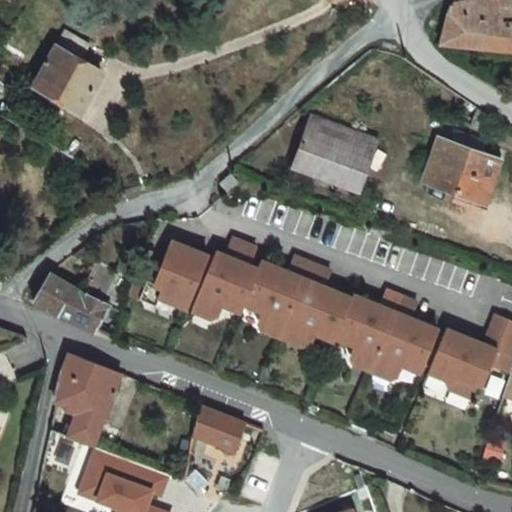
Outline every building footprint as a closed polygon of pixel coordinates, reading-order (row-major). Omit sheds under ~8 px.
[(445,46),(511,49),(511,0),(460,0),(449,5),(445,46)] [(65,30),(34,85),(80,112),(101,73),(81,60),(90,44),(65,30)] [(491,113),(477,103),(469,124),(485,130),(491,113)] [(312,111),(307,126),(372,151),(378,134),(312,111)] [(307,126),(293,164),(359,187),(372,151),(307,126)] [(441,137),(426,178),(481,197),(496,157),(479,151),(484,137),(453,126),(449,140),(441,137)] [(280,340),(309,267),(292,261),(282,286),(278,284),(279,281),(275,273),(258,267),(255,274),(247,271),(254,254),(229,245),(222,262),(219,268),(210,265),(190,316),(209,323),(218,319),(222,307),(241,314),(244,306),(262,313),(258,324),(262,333),(280,340)] [(187,312),(206,263),(173,251),(162,279),(136,269),(132,282),(126,303),(154,314),(159,302),(187,312)] [(219,268),(222,262),(213,259),(210,265),(219,268)] [(48,272),(33,300),(36,302),(40,305),(48,309),(57,315),(67,319),(75,323),(88,329),(103,303),(120,310),(130,278),(95,261),(81,291),(48,272)] [(423,368),(438,329),(421,323),(413,327),(411,331),(407,329),(417,304),(385,292),(375,317),(371,316),(372,312),(369,304),(352,297),(351,300),(334,294),(326,298),(324,302),(320,300),(330,275),(313,269),(285,342),(303,349),(312,344),(317,332),(336,339),(337,336),(356,343),(351,355),(355,364),(390,378),(400,374),(404,362),(423,368)] [(511,370),(511,366),(511,318),(497,313),(485,344),(478,341),(476,346),(468,342),(469,338),(446,329),(429,371),(447,377),(450,387),(473,395),(478,381),(483,383),(491,363),(511,370)] [(122,372),(68,351),(61,368),(61,370),(58,381),(55,395),(54,399),(57,400),(50,428),(91,445),(122,372)] [(511,370),(502,393),(511,396),(511,370)] [(198,401),(188,434),(233,452),(243,418),(198,401)] [(157,496),(166,474),(96,446),(77,491),(117,508),(115,511),(157,511),(143,506),(148,492),(157,496)]
